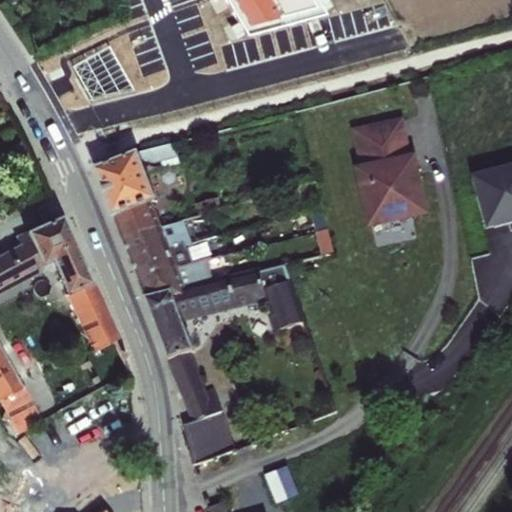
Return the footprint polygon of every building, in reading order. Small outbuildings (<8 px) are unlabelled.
[(325,17),(315,0),(223,0),(246,38),(325,17)] [(403,121),(356,131),(365,169),(359,170),(371,226),(428,215),(416,158),(411,159),(403,121)] [(109,204),(122,239),(158,229),(149,205),(156,201),(146,174),(141,163),(148,161),(151,164),(154,164),(179,157),(174,143),(143,151),(96,169),(109,204)] [(141,163),(146,174),(181,164),(179,157),(154,164),(151,164),(148,161),(141,163)] [(511,221),(511,170),(477,179),(482,198),(478,198),(484,223),(489,222),(490,228),(511,221)] [(198,210),(200,216),(220,210),(216,199),(204,203),(205,207),(198,210)] [(312,210),(318,234),(319,234),(329,231),(323,207),(312,210)] [(17,432),(40,420),(16,379),(0,349),(0,288),(50,262),(65,297),(67,296),(91,350),(110,340),(114,338),(87,278),(61,218),(16,238),(19,246),(0,255),(0,403),(5,413),(2,421),(12,425),(17,432)] [(126,250),(130,261),(193,243),(184,221),(158,229),(122,239),(126,250)] [(335,254),(329,231),(319,234),(325,256),(335,254)] [(134,271),(138,281),(173,269),(174,272),(205,264),(212,263),(209,252),(226,247),(223,235),(193,243),(130,261),(134,271)] [(174,272),(173,269),(138,281),(142,291),(146,301),(212,284),(205,264),(174,272)] [(303,320),(290,283),(266,292),(259,273),(212,284),(146,301),(169,362),(190,354),(194,352),(180,316),(266,294),(279,329),(303,320)] [(197,371),(190,354),(169,362),(176,381),(197,371)] [(191,420),(223,408),(216,390),(206,394),(197,371),(176,381),(183,400),(191,420)] [(227,511),(224,502),(207,508),(208,511),(227,511)]
